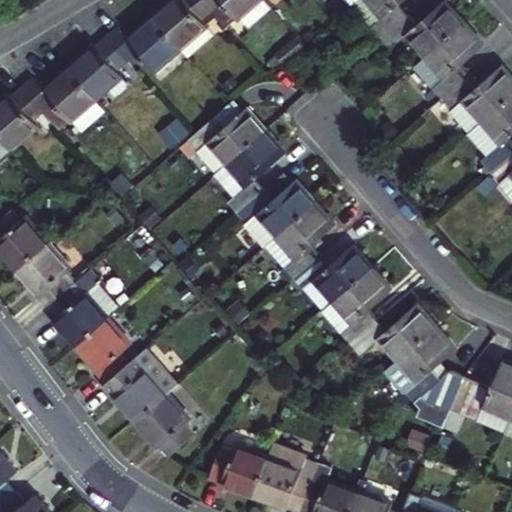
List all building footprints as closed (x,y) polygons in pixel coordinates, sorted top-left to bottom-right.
[(159,0),(146,12),(175,44),(211,12),(201,0),(159,0)] [(201,0),(211,12),(221,23),(247,0),(201,0)] [(375,38),(403,14),(394,4),(398,0),(353,0),(347,6),(375,38)] [(417,57),(458,22),(438,0),(411,24),(403,14),(375,38),(384,48),(398,36),(417,57)] [(110,25),(101,32),(125,59),(134,51),(149,68),(175,44),(146,12),(120,36),(110,25)] [(409,66),(437,98),(464,74),(454,63),(476,44),(458,22),(417,57),(409,66)] [(90,38),(65,61),(93,93),(118,70),(115,68),(125,59),(101,32),(93,40),(90,38)] [(26,74),(19,81),(43,108),(51,101),(65,117),(93,93),(65,61),(36,86),(26,74)] [(476,123),(511,90),(511,84),(495,65),(473,85),(464,74),(437,98),(466,131),(476,123)] [(0,93),(0,133),(8,143),(32,122),(30,119),(43,108),(19,81),(5,92),(3,90),(0,93)] [(485,171),(511,146),(503,136),(511,127),(511,90),(476,123),(494,143),(475,160),(485,171)] [(182,138),(212,170),(262,126),(242,103),(219,124),(210,113),(182,138)] [(282,149),(262,126),(212,170),(232,193),(224,200),(234,210),(261,186),(252,176),(282,149)] [(0,149),(8,143),(0,133),(0,149)] [(511,146),(485,171),(511,202),(511,146)] [(261,186),(234,210),(261,242),(311,198),(292,175),(283,182),(276,173),(261,186)] [(331,222),(311,198),(261,242),(289,275),(317,250),(309,241),(331,222)] [(0,240),(21,264),(54,235),(30,209),(26,212),(16,202),(0,216),(0,240)] [(149,202),(136,214),(147,226),(159,214),(149,202)] [(47,300),(73,278),(66,270),(76,261),(54,235),(21,264),(42,289),(39,291),(47,300)] [(325,259),(317,250),(289,275),(317,307),(367,262),(348,240),(325,259)] [(387,285),(367,262),(317,307),(346,339),(374,315),(365,305),(387,285)] [(77,337),(108,310),(119,300),(98,277),(101,275),(91,263),(73,278),(47,300),(55,310),(54,311),(77,337)] [(248,307),(237,294),(223,306),(235,319),(248,307)] [(374,315),(346,339),(353,348),(371,332),(392,356),(432,321),(411,297),(381,324),(374,315)] [(95,366),(105,378),(132,355),(123,345),(132,338),(108,310),(77,337),(98,363),(95,366)] [(451,343),(432,321),(392,356),(379,367),(398,389),(400,388),(415,406),(413,411),(440,421),(459,372),(460,372),(446,366),(445,367),(436,356),(451,343)] [(134,415),(166,387),(176,378),(146,343),(132,355),(105,378),(113,387),(111,388),(134,415)] [(486,383),(459,372),(440,421),(454,427),(460,412),(501,428),(511,399),(511,361),(497,356),(486,383)] [(158,439),(168,451),(194,428),(184,416),(189,413),(166,387),(134,415),(156,441),(158,439)] [(511,399),(501,428),(511,432),(511,399)] [(425,431),(405,424),(399,442),(419,449),(425,431)] [(446,432),(437,428),(429,447),(439,450),(446,432)] [(297,510),(315,460),(307,457),(308,453),(274,440),(268,455),(252,496),(285,509),(286,506),(297,510)] [(218,483),(252,496),(268,455),(235,442),(232,448),(220,443),(208,476),(219,480),(218,483)] [(13,470),(0,453),(0,500),(13,489),(4,477),(13,470)] [(346,511),(356,488),(323,475),(327,465),(315,460),(297,510),(301,511),(346,511)] [(399,511),(400,510),(387,506),(389,501),(356,488),(346,511),(399,511)] [(22,500),(13,489),(0,500),(0,511),(48,511),(32,492),(22,500)] [(450,511),(453,505),(408,489),(400,510),(399,511),(450,511)]
